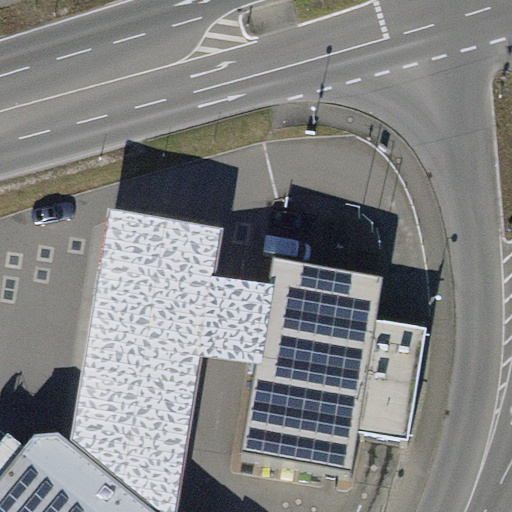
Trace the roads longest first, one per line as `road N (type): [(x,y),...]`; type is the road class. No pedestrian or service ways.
road 1 (primary): [(363,0),(0,113)]
road 2 (residential): [(511,391),(477,511)]
